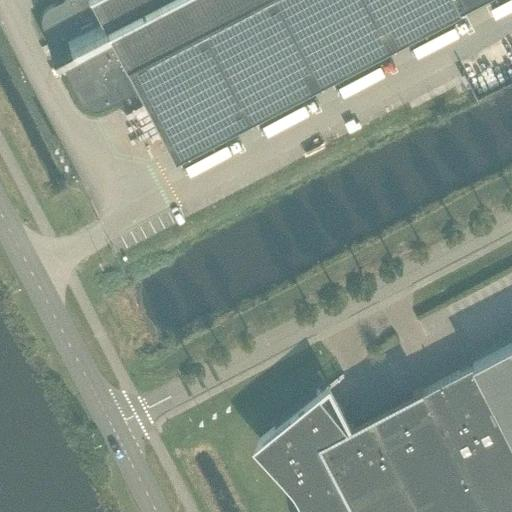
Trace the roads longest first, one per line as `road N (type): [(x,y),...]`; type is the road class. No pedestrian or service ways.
road 1 (unclassified): [(111,427),(511,219)]
road 2 (tertiary): [(111,427),(29,270)]
